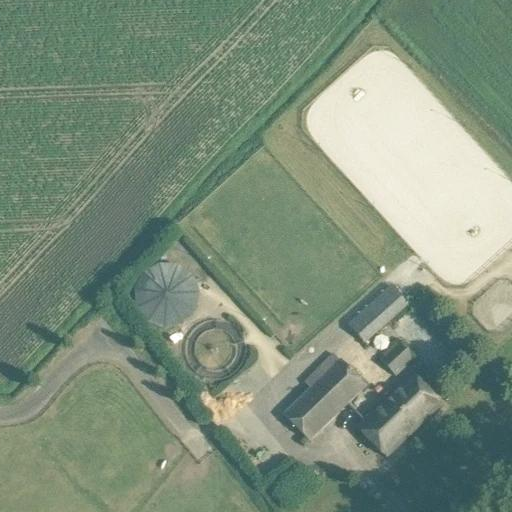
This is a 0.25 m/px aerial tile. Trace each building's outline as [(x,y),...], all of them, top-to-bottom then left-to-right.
[(192,329),(198,269),(142,263),(136,323),(192,329)] [(348,324),(365,344),(409,306),(392,286),(348,324)] [(396,377),(416,359),(400,343),(380,360),(396,377)] [(310,442),(368,386),(334,354),(304,382),(311,389),(284,415),(310,442)] [(412,376),(395,393),(391,389),(379,400),(383,404),(358,429),(386,458),(441,406),(412,376)]
